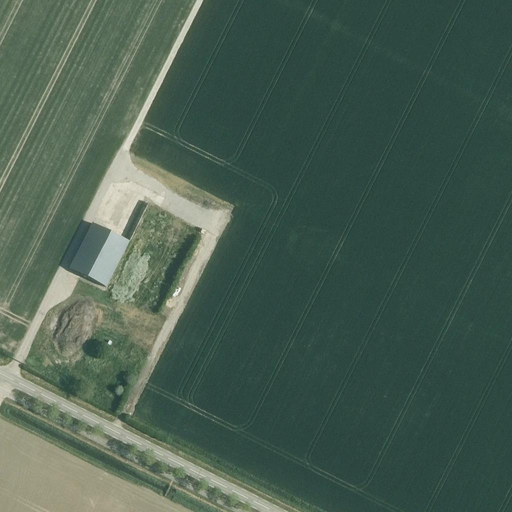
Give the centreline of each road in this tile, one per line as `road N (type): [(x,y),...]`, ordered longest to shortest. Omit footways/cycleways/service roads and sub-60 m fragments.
road 1 (tertiary): [(271,511),(0,375)]
road 2 (track): [(201,0),(124,154)]
